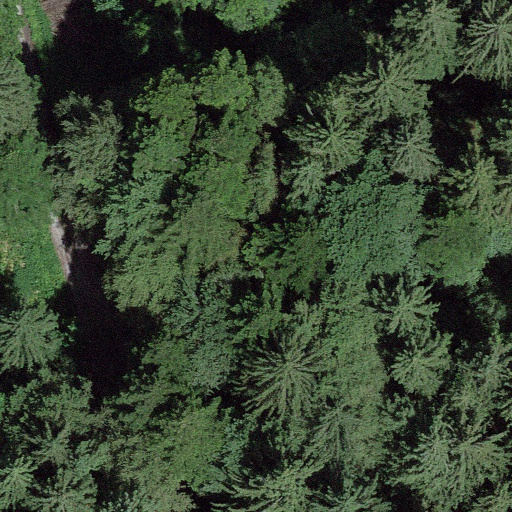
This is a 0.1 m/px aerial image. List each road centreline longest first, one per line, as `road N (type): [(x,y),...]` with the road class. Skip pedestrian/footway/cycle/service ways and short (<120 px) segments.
road 1 (track): [(270,0),(303,229),(443,511)]
road 2 (track): [(169,511),(135,355),(105,0)]
